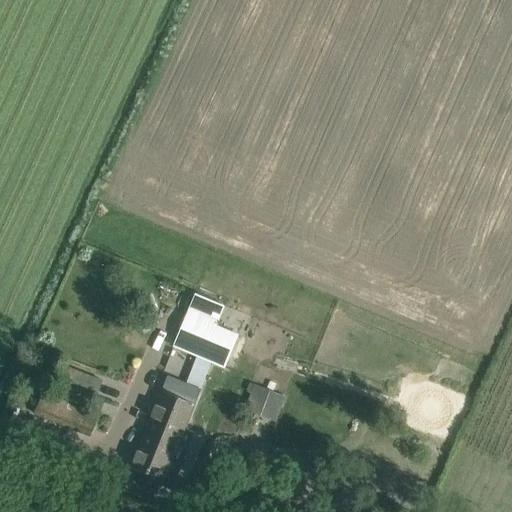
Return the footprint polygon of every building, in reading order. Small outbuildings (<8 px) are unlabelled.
[(194,295),(172,347),(196,356),(196,355),(211,361),(225,367),(237,338),(216,329),(225,308),(226,306),(195,293),(194,295)] [(186,383),(200,389),(211,361),(196,355),(196,356),(186,383)] [(103,381),(63,365),(56,382),(96,398),(103,381)] [(184,429),(200,389),(186,383),(169,376),(153,416),(184,429)] [(251,394),(245,409),(276,421),(286,397),(248,383),(245,391),(251,394)] [(100,415),(44,392),(35,412),(91,436),(100,415)] [(134,464),(133,466),(165,479),(167,475),(176,479),(185,457),(194,433),(184,429),(153,416),(141,447),(134,464)]
